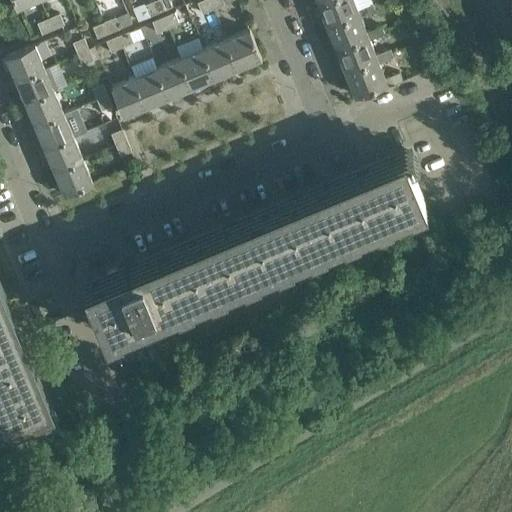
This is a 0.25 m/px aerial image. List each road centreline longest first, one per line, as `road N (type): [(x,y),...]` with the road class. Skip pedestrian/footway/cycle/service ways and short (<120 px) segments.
road 1 (residential): [(51,250),(310,146),(322,120),(276,0)]
road 2 (residential): [(290,277),(93,359)]
road 3 (unknown): [(310,146),(423,112),(458,195)]
road 4 (residential): [(51,250),(0,133)]
